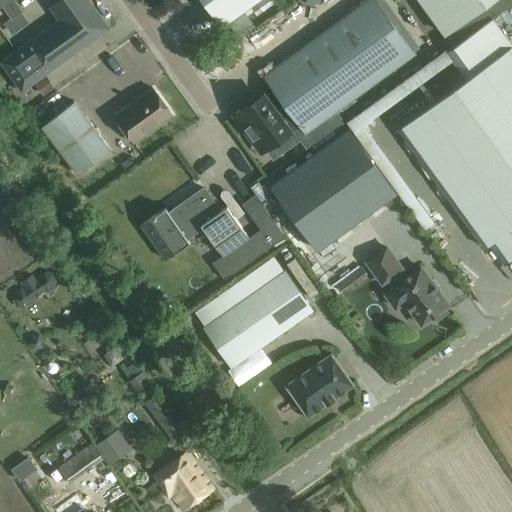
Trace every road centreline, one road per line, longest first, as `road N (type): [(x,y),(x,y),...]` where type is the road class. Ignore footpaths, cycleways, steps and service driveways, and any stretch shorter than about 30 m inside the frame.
road 1 (unclassified): [(239,511),(511,323)]
road 2 (unclassified): [(207,108),(130,0)]
